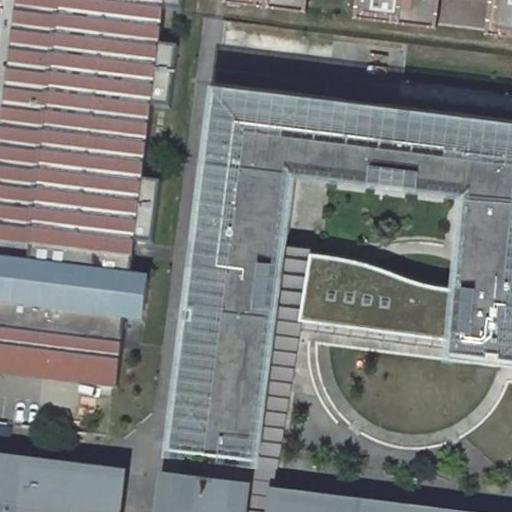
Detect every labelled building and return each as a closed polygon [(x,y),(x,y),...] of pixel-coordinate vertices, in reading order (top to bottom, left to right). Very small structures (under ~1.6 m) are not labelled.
[(17,0),(0,140),(0,377),(120,391),(128,324),(147,326),(153,280),(134,278),(138,243),(154,245),(162,185),(146,183),(155,106),(170,108),(177,49),(163,47),(168,10),(182,12),(183,0),(17,0)] [(511,0),(250,0),(265,2),(264,0),(270,0),(270,2),(309,7),(310,0),(358,0),(357,15),(395,19),(396,12),(400,12),(399,20),(440,25),(442,0),(491,0),(488,31),(511,33),(511,0)] [(205,81),(161,454),(255,465),(286,250),(296,176),(461,191),(453,284),(435,282),(414,280),(386,269),(351,258),(306,252),(295,322),(302,322),(446,338),(445,356),(511,363),(511,117),(498,116),(205,81)] [(273,511),(275,497),(302,322),(295,322),(306,252),(286,250),(255,465),(250,494),(248,511),(273,511)] [(0,511),(121,511),(126,479),(0,463),(0,511)] [(395,511),(275,497),(273,511),(248,511),(250,494),(166,484),(162,511),(395,511)]
